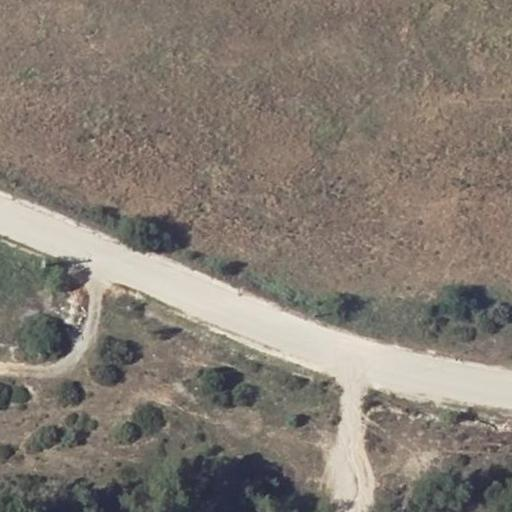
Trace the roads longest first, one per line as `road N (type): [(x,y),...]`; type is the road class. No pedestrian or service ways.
road 1 (unclassified): [(0,213),(279,333),(362,360),(511,390)]
road 2 (track): [(0,370),(65,365),(81,349),(104,255)]
road 3 (track): [(362,360),(348,414),(345,511)]
